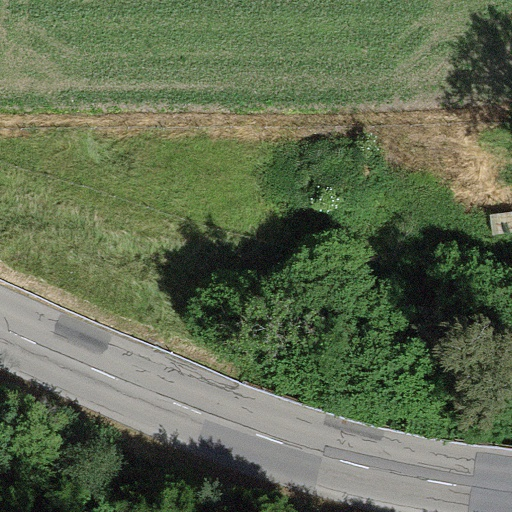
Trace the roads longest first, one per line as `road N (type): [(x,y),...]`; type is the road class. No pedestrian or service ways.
road 1 (unclassified): [(166,401),(369,470),(511,487)]
road 2 (unclassified): [(166,401),(0,330)]
